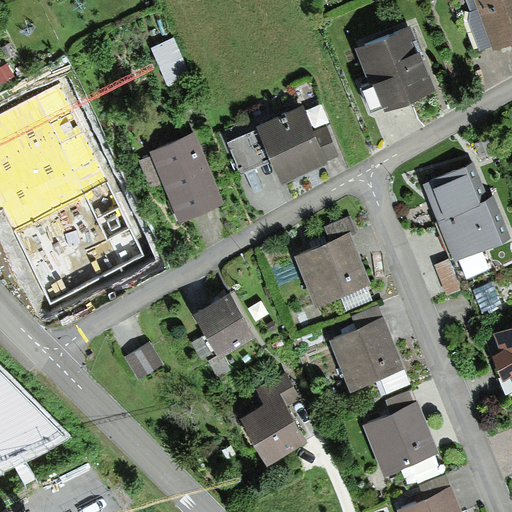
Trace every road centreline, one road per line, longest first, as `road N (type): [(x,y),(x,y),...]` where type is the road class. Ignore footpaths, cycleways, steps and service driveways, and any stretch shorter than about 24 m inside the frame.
road 1 (residential): [(503,511),(364,171)]
road 2 (residential): [(364,171),(81,333),(52,359)]
road 3 (residential): [(52,359),(206,511)]
road 4 (residential): [(511,89),(364,171)]
